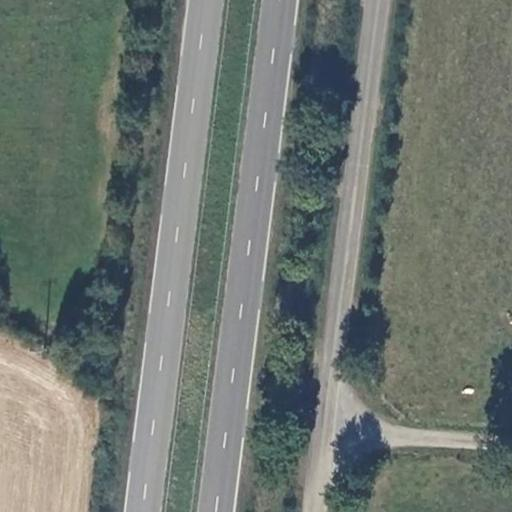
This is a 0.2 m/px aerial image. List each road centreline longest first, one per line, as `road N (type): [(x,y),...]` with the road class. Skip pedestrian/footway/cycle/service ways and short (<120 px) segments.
road 1 (trunk): [(212,511),(277,0)]
road 2 (trunk): [(206,0),(142,511)]
road 3 (unclassified): [(325,432),(379,0)]
road 4 (unclassified): [(511,445),(325,432)]
